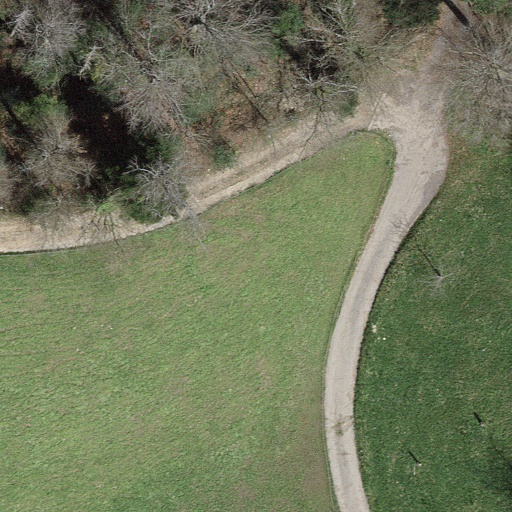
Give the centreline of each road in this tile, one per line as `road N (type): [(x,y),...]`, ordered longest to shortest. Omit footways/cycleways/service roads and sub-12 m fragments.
road 1 (track): [(362,511),(347,466),(346,344),(401,213),(403,161),(369,131),(324,141),(185,225),(71,255),(0,258)]
road 2 (track): [(369,131),(458,0)]
